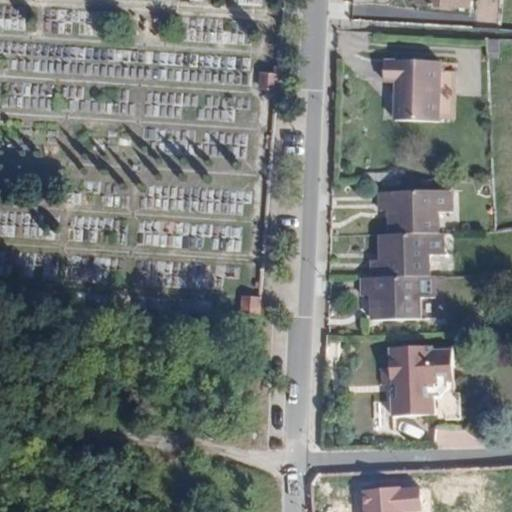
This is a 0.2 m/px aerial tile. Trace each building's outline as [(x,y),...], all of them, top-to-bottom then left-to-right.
[(496,57),(496,40),(483,40),(484,57),(496,57)] [(458,72),(443,71),(444,62),(398,59),(398,61),(385,60),(384,81),(397,81),(395,121),(441,123),(441,119),(456,120),(458,72)] [(278,73),(258,72),(258,87),(277,89),(278,73)] [(389,239),(438,237),(437,216),(451,215),(449,194),(379,197),(379,215),(388,214),(389,239)] [(441,259),(441,237),(438,237),(389,239),(378,240),(380,265),(372,265),(373,282),(429,279),(429,260),(441,259)] [(434,299),(433,279),(429,279),(373,282),(361,283),(361,301),(373,301),(375,324),(421,322),(420,300),(434,299)] [(243,296),(240,313),(259,314),(261,298),(243,296)] [(441,402),(447,395),(449,393),(448,387),(448,373),(453,372),(452,353),(432,355),(431,351),(389,353),(390,374),(391,391),(393,421),(434,419),(434,403),(441,402)] [(380,391),(391,391),(390,374),(380,375),(380,391)] [(364,491),(365,511),(423,511),(422,489),(405,490),(405,488),(364,491)]
